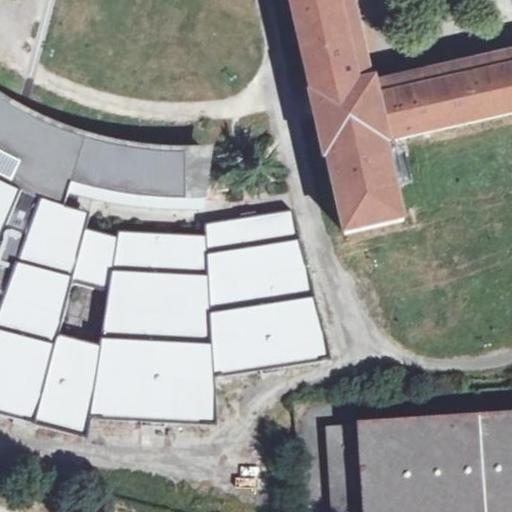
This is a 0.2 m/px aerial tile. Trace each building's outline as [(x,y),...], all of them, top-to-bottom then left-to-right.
[(386,142),(511,114),(511,52),(375,83),(374,82),(373,82),(354,0),(291,0),(315,104),(345,234),(405,221),(386,142)] [(0,416),(15,421),(13,424),(37,430),(38,426),(89,440),(92,421),(142,423),(142,427),(166,428),(166,425),(218,428),(216,380),(261,373),(262,377),(285,373),(285,369),(332,362),(293,211),(257,216),(256,212),(241,215),(241,218),(205,224),(206,236),(172,234),(171,230),(155,230),(155,233),(118,232),(118,238),(85,229),(73,225),(77,210),(66,208),(69,195),(71,184),(90,188),(116,195),(143,198),(166,200),(187,201),(187,196),(187,154),(184,154),(184,151),(166,151),(166,153),(162,153),(137,150),(111,146),(86,139),(61,131),(37,120),(28,116),(13,108),(0,99),(0,416)] [(187,196),(194,196),(197,176),(205,177),(208,153),(187,154),(187,196)] [(197,176),(194,196),(202,195),(205,177),(197,176)] [(187,201),(166,200),(143,198),(116,195),(90,188),(71,184),(69,195),(87,199),(113,206),(122,206),(142,210),(165,211),(188,212),(187,201)] [(77,210),(73,225),(85,229),(88,216),(77,210)] [(511,511),(511,412),(327,424),(332,511),(511,511)]
